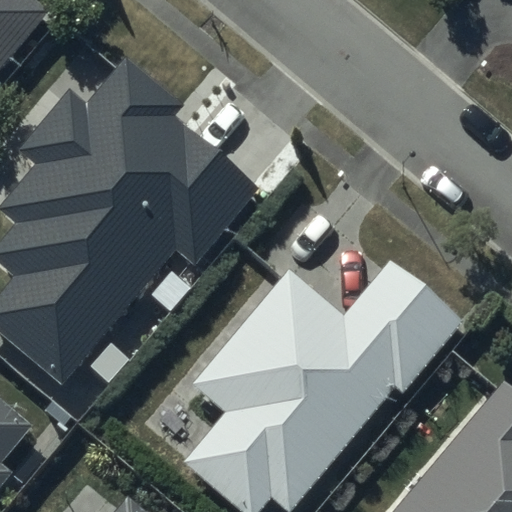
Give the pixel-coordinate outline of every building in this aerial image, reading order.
[(0,0),(0,74),(46,19),(23,0),(0,0)] [(0,278),(7,283),(0,291),(0,344),(58,392),(171,253),(191,270),(253,195),(167,124),(177,113),(121,67),(83,113),(65,98),(15,159),(31,172),(0,209),(0,225),(8,232),(0,241),(0,278)] [(224,419),(184,467),(238,511),(259,511),(269,501),(282,511),(292,511),(393,393),(403,402),(462,332),(388,270),(343,324),(286,277),(190,390),(224,419)] [(511,511),(511,395),(503,388),(400,511),(511,511)] [(0,492),(11,479),(1,471),(30,437),(0,412),(0,492)]
